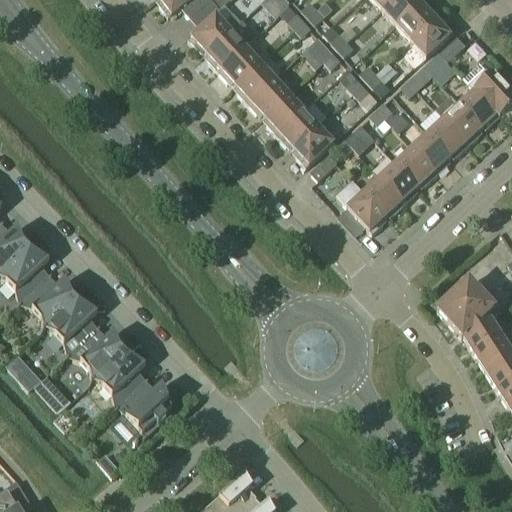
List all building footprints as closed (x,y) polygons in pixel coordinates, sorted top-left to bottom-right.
[(167,23),(196,1),(195,0),(160,0),(157,3),(161,9),(158,11),(167,23)] [(218,15),(236,0),(235,0),(218,0),(211,6),(218,15)] [(268,0),(268,1),(277,10),(284,3),(280,0),(268,0)] [(366,0),(380,15),(397,0),(366,0)] [(397,0),(380,15),(395,31),(422,6),(416,0),(397,0)] [(432,17),(422,6),(395,31),(410,47),(434,25),(429,20),(432,17)] [(307,24),(314,32),(331,15),(325,8),(317,17),(316,16),(307,24)] [(300,17),(307,24),(316,16),(309,9),(300,17)] [(200,54),(205,59),(239,27),(232,20),(222,29),(214,21),(187,46),(197,57),(200,54)] [(296,21),(287,29),(294,36),(303,28),(296,21)] [(442,27),(439,30),(434,25),(410,47),(425,64),(452,39),(442,27)] [(207,67),(217,79),(245,54),(236,45),(247,35),(239,27),(205,59),(210,65),(207,67)] [(300,44),(310,36),(303,28),(294,36),(300,44)] [(330,49),(336,56),(345,48),(338,40),(330,49)] [(456,43),(438,59),(447,68),(464,52),(456,43)] [(343,64),(352,55),(345,48),(336,56),(343,64)] [(325,53),(316,61),(323,68),(332,60),(325,53)] [(229,86),(234,91),(258,69),(245,54),(217,79),(227,89),(229,86)] [(330,76),(339,68),(332,60),(323,68),(330,76)] [(463,83),(474,95),(473,95),(499,123),(511,111),(511,104),(479,68),(463,83)] [(236,99),(245,109),(273,84),(258,69),(234,91),(239,96),(236,99)] [(367,72),(359,80),(365,88),(374,80),(367,72)] [(381,87),(374,80),(365,88),(372,95),(381,87)] [(424,90),(415,80),(407,87),(416,97),(424,90)] [(256,121),(259,118),(262,121),(286,99),(273,84),(245,109),(256,121)] [(345,93),(352,100),(361,92),(354,84),(345,93)] [(400,94),(409,103),(416,97),(407,87),(400,94)] [(359,107),(368,99),(361,92),(352,100),(359,107)] [(473,96),(458,111),(480,135),(485,130),(488,133),(499,123),(473,95),(473,96)] [(265,131),(275,142),(302,117),(286,99),(262,121),(268,128),(265,131)] [(383,109),(375,117),(384,126),(392,119),(383,109)] [(480,135),(458,111),(442,125),(467,152),(478,143),(475,140),(480,135)] [(288,150),(293,155),(317,132),(302,117),(275,142),(285,152),(288,150)] [(368,123),(377,133),(384,126),(375,117),(368,123)] [(467,152),(442,125),(426,140),(448,164),(454,159),(456,162),(467,152)] [(305,174),(332,149),(317,132),(293,155),(297,160),(294,163),(305,174)] [(351,139),(344,146),(352,155),(360,148),(351,139)] [(448,164),(426,140),(410,155),(435,182),(446,172),(443,169),(448,164)] [(337,153),(345,162),(352,155),(344,146),(337,153)] [(435,182),(410,155),(394,169),(417,193),(422,189),(425,192),(435,182)] [(317,187),(336,170),(328,161),(309,178),(317,187)] [(394,169),(378,184),(403,211),(414,201),(411,198),(417,193),(394,169)] [(403,211),(378,184),(363,198),(385,223),(390,218),(393,221),(403,211)] [(382,230),(380,227),(385,223),(363,198),(362,198),(351,186),(335,201),(346,213),(371,241),(382,230)] [(0,278),(26,255),(22,251),(16,232),(9,239),(1,230),(0,230),(0,278)] [(511,256),(506,247),(494,255),(506,271),(507,270),(511,277),(511,256)] [(14,298),(18,309),(19,310),(49,282),(41,273),(48,266),(29,259),(26,255),(0,278),(0,285),(5,287),(14,298)] [(57,291),(49,282),(19,310),(19,311),(31,315),(40,326),(42,330),(45,334),(74,307),(71,304),(65,284),(57,291)] [(467,289),(436,317),(461,344),(462,343),(487,321),(492,316),(467,289)] [(62,350),(66,362),(67,362),(97,334),(89,326),(96,319),(77,311),(74,307),(45,334),(49,338),(53,340),(62,350)] [(487,321),(462,343),(472,358),(499,340),(487,321)] [(105,343),(97,334),(67,362),(67,363),(79,368),(88,378),(90,383),(93,386),(122,360),(119,356),(113,337),(105,343)] [(499,340),(472,358),(483,376),(511,358),(499,340)] [(511,383),(511,359),(511,358),(483,376),(495,394),(511,383)] [(126,364),(122,360),(93,386),(97,390),(101,392),(111,402),(115,414),(115,415),(145,387),(137,378),(145,371),(126,364)] [(511,383),(495,394),(507,413),(511,409),(511,383)] [(154,396),(145,387),(115,415),(116,415),(117,414),(125,422),(124,423),(144,444),(166,424),(163,420),(171,413),(167,408),(161,389),(154,396)] [(68,408),(61,400),(49,412),(56,419),(68,408)] [(84,443),(91,436),(87,431),(81,431),(76,435),(84,443)] [(111,467),(102,474),(109,482),(118,474),(111,467)] [(260,511),(268,506),(267,505),(262,510),(238,483),(205,511),(260,511)] [(13,511),(6,500),(0,504),(0,511),(13,511)]
